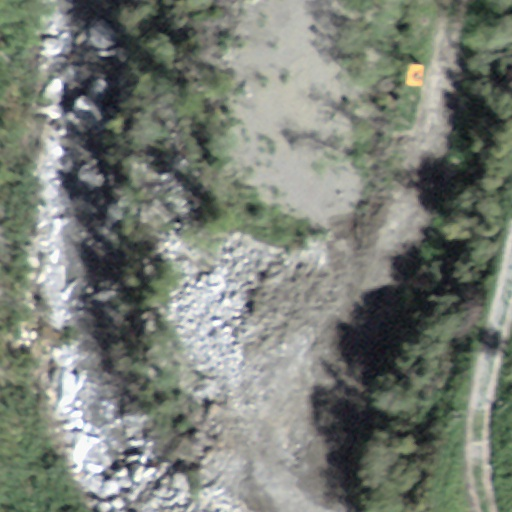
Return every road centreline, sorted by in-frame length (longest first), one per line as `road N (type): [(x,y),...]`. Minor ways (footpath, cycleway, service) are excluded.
road 1 (track): [(455,0),(324,475),(342,511)]
road 2 (track): [(511,207),(457,511)]
